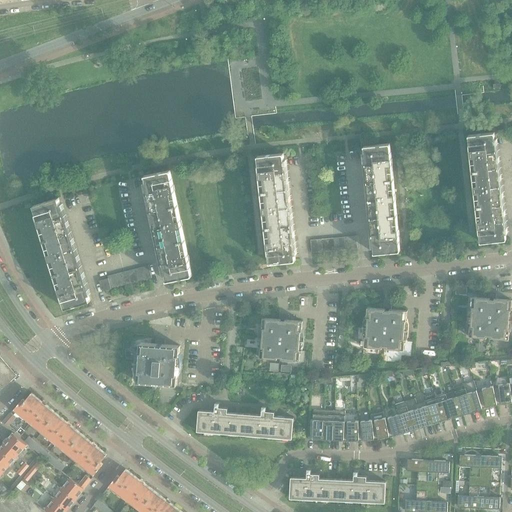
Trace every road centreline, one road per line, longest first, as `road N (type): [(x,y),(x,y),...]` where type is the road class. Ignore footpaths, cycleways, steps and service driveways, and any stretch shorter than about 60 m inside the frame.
road 1 (residential): [(51,343),(102,318),(233,290),(511,259)]
road 2 (residential): [(255,506),(293,455),(379,455),(511,420)]
road 3 (residential): [(0,66),(163,0)]
road 4 (residential): [(255,506),(143,426)]
road 5 (residential): [(35,361),(131,441)]
road 6 (residential): [(143,426),(51,343)]
